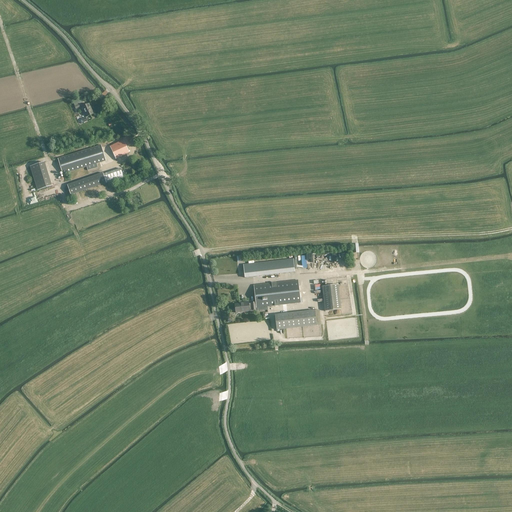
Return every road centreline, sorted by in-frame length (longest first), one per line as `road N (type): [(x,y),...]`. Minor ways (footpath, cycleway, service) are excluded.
road 1 (unclassified): [(277,503),(245,470),(225,425),(227,357),(201,251),(133,119),(24,0)]
road 2 (track): [(192,255),(511,227)]
road 3 (track): [(46,432),(217,315)]
road 4 (track): [(90,272),(67,207),(161,175)]
road 5 (unknown): [(209,281),(299,278),(302,304),(272,309)]
road 6 (track): [(252,66),(129,79),(114,95)]
